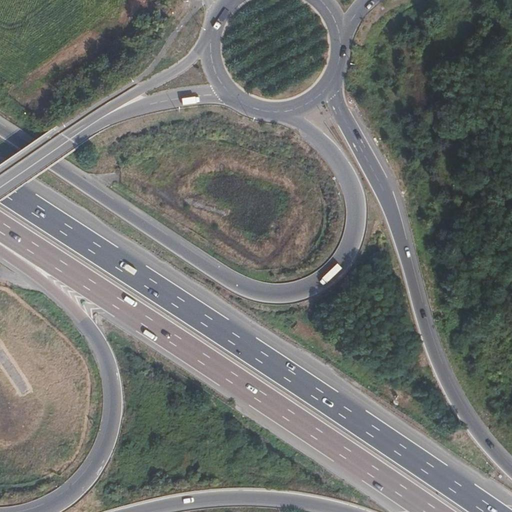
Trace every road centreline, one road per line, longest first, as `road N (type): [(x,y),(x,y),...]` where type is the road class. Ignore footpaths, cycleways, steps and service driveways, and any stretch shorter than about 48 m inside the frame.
road 1 (motorway): [(491,511),(0,186)]
road 2 (motorway): [(272,112),(293,119),(331,153),(355,204),(349,242),(332,272),(278,294),(239,285),(0,125)]
road 3 (motorway): [(0,227),(432,511)]
road 4 (motorway): [(511,465),(483,441),(447,382),(382,190),(332,79)]
road 5 (motorway): [(0,249),(72,307),(94,333),(113,379),(102,455),(77,490),(41,511)]
road 6 (motorway): [(141,511),(215,498),(342,511)]
road 7 (secondary): [(116,108),(0,189)]
